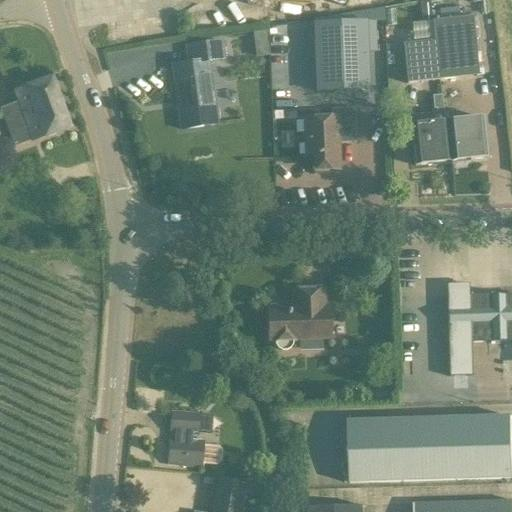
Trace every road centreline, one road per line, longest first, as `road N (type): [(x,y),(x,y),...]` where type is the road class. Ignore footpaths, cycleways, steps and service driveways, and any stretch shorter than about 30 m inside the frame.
road 1 (unclassified): [(124,228),(511,216)]
road 2 (tertiary): [(104,511),(124,228)]
road 3 (tertiary): [(124,228),(55,0)]
